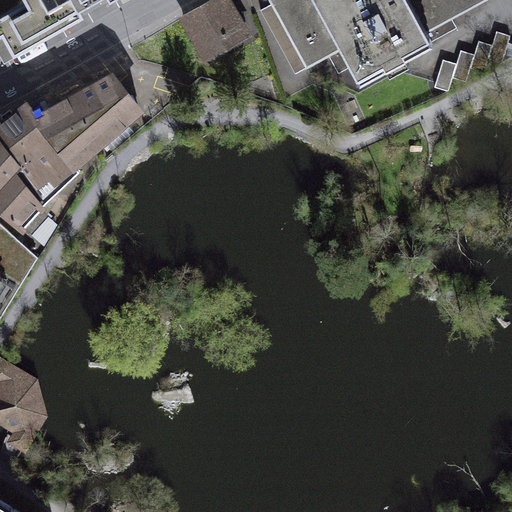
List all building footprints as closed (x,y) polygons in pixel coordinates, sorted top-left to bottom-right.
[(0,0),(0,57),(84,14),(80,6),(89,0),(0,0)] [(222,0),(215,0),(184,18),(207,58),(244,37),(222,0)] [(280,0),(262,10),(296,74),(343,49),(360,80),(446,35),(441,26),(488,0),(280,0)] [(457,63),(444,59),(436,85),(451,90),(455,77),(467,80),(471,67),(484,71),(488,60),(500,64),(509,36),(498,32),(494,45),(480,40),(475,54),(461,50),(457,63)] [(0,123),(0,205),(32,235),(48,218),(39,210),(47,200),(79,170),(75,163),(125,122),(121,116),(137,103),(112,75),(37,116),(26,102),(0,123)] [(0,318),(15,293),(38,257),(0,223),(0,318)] [(13,368),(2,362),(0,366),(0,375),(6,379),(0,389),(0,419),(19,430),(13,441),(19,444),(25,448),(43,415),(35,381),(13,368)] [(19,511),(0,500),(0,511),(19,511)]
